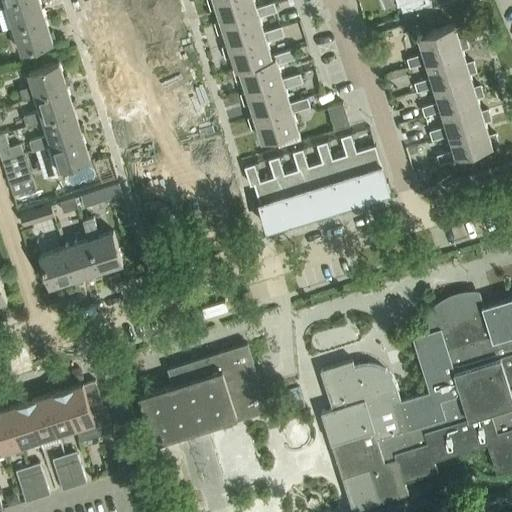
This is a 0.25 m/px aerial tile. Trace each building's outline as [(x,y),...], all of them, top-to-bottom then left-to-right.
[(13,27),(44,17),(38,0),(16,0),(5,4),(13,27)] [(257,7),(257,6),(254,0),(207,0),(209,6),(216,4),(221,18),(257,7)] [(264,31),(259,15),(277,10),(274,1),(257,6),(257,7),(221,18),(213,20),(217,30),(224,28),(229,42),(264,31)] [(44,17),(13,27),(21,52),(53,42),(44,17)] [(427,59),(461,48),(468,45),(465,36),(458,39),(453,23),(419,34),(424,52),(407,58),(410,65),(427,60),(427,59)] [(272,56),(272,54),(267,39),(284,34),(282,25),(264,31),(229,42),(221,45),(225,54),(232,52),(237,67),(272,56)] [(283,78),(283,77),(278,62),(295,57),(292,48),(272,54),(272,56),(237,67),(233,68),(236,77),(242,75),(246,89),(283,78)] [(434,82),(469,71),(476,69),(473,59),(465,62),(461,48),(427,59),(427,60),(432,75),(414,81),(417,90),(435,84),(434,82)] [(35,96),(67,85),(59,61),(27,71),(32,84),(19,88),(24,99),(35,95),(35,96)] [(442,107),(476,96),(483,93),(480,83),(473,85),(469,71),(434,82),(435,84),(440,99),(422,105),(425,114),(442,108),(442,107)] [(291,103),(290,100),(286,86),(302,81),(300,72),(283,77),(283,78),(246,89),(240,91),(243,102),(250,100),(255,114),(291,103)] [(43,120),(75,110),(67,85),(35,96),(43,120)] [(291,103),(255,114),(248,116),(251,126),(258,123),(263,138),(299,127),(293,109),(310,104),(307,95),(290,100),(291,103)] [(450,131),(484,119),(492,117),(488,107),(481,109),(476,96),(442,107),(442,108),(447,123),(430,129),(433,138),(450,132),(450,131)] [(343,101),(328,105),(335,128),(350,124),(343,101)] [(48,135),(29,141),(32,150),(35,149),(43,147),(51,144),(82,134),(75,110),(43,120),(48,135)] [(450,131),(450,132),(455,147),(437,152),(441,162),(458,156),(458,154),(499,140),(496,131),(489,134),(484,119),(450,131)] [(0,152),(2,160),(24,153),(20,143),(9,146),(5,131),(0,132),(0,152)] [(349,151),(363,195),(389,187),(375,143),(356,149),(351,131),(341,135),(346,152),(349,151)] [(82,134),(51,144),(43,147),(35,149),(44,176),(61,170),(60,169),(91,159),(82,134)] [(349,151),(346,152),(333,156),(327,139),(317,142),(322,159),(325,159),(339,203),(363,195),(349,151)] [(325,159),(322,159),(309,164),(303,147),(293,150),(298,167),(301,166),(315,210),(339,203),(325,159)] [(24,153),(2,160),(9,180),(31,173),(24,153)] [(301,166),(298,167),(285,171),(279,154),(269,157),(274,175),(278,174),(292,218),(315,210),(301,166)] [(278,174),(274,175),(261,179),(255,162),(245,165),(250,183),(254,182),(268,225),(292,218),(278,174)] [(118,182),(102,187),(106,198),(122,193),(118,182)] [(75,196),(60,201),(63,211),(79,206),(75,196)] [(51,204),(26,212),(20,213),(24,224),(54,214),(51,204)] [(99,234),(93,216),(83,219),(88,237),(97,269),(121,261),(112,230),(99,234)] [(73,276),(97,269),(88,237),(64,245),(73,276)] [(49,284),(73,276),(64,245),(39,253),(49,284)] [(511,294),(485,303),(479,288),(472,288),(464,289),(455,290),(448,293),(442,297),(436,300),(432,304),(424,312),(429,330),(412,335),(429,390),(404,397),(400,386),(398,383),(396,375),(394,374),(394,371),(389,366),(379,361),(365,361),(359,362),(357,364),(355,357),(323,366),(335,405),(322,409),(331,440),(352,508),(407,491),(404,479),(437,469),(434,458),(487,442),(497,471),(511,466),(511,294)] [(237,419),(268,410),(247,342),(168,366),(173,382),(140,392),(155,441),(236,417),(237,419)] [(64,387),(76,426),(80,439),(114,428),(108,409),(105,410),(95,379),(84,383),(83,382),(84,382),(83,381),(64,387)] [(58,431),(76,426),(64,387),(46,393),(58,431)] [(60,439),(58,431),(46,393),(28,399),(40,437),(39,438),(42,445),(60,439)] [(22,443),(39,438),(40,437),(28,399),(9,405),(22,443)] [(24,450),(22,443),(9,405),(0,408),(0,440),(3,449),(14,446),(16,452),(24,450)] [(77,449),(65,453),(67,460),(79,456),(77,449)] [(67,460),(65,453),(53,456),(53,457),(55,464),(67,461),(67,460)] [(67,460),(67,461),(75,484),(87,480),(79,456),(67,460)] [(50,492),(40,461),(28,465),(30,472),(38,496),(50,492)] [(55,464),(63,488),(75,484),(67,461),(55,464)] [(30,472),(28,465),(17,468),(16,469),(19,476),(30,472)]
